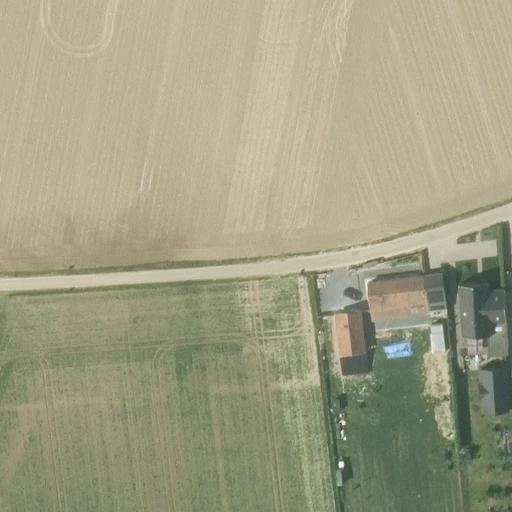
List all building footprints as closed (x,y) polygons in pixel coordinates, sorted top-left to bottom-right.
[(443,274),(424,276),(428,304),(429,313),(448,310),(443,274)] [(371,311),(428,304),(424,276),(368,283),(371,311)] [(489,290),(489,282),(460,284),(462,335),(488,333),(489,355),(509,354),(505,289),(489,290)] [(341,354),(365,352),(360,311),(336,314),(341,354)] [(482,412),(510,411),(507,366),(480,367),(482,412)]
